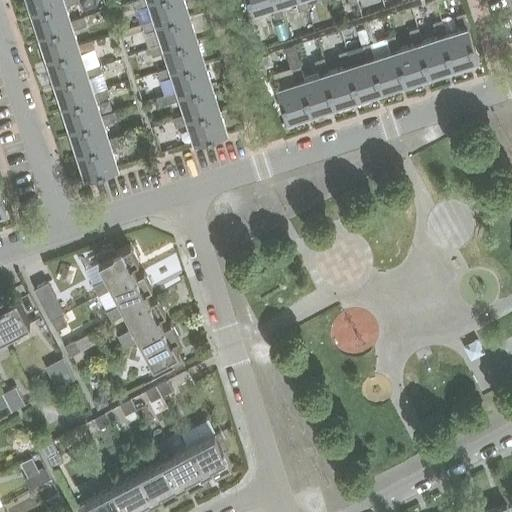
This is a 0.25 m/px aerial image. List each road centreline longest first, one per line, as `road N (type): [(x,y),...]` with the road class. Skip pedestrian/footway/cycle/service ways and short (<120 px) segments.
road 1 (residential): [(183,193),(511,87)]
road 2 (residential): [(274,486),(183,193)]
road 3 (residential): [(64,230),(0,38)]
road 4 (residential): [(353,511),(511,429)]
road 5 (residential): [(64,230),(183,193)]
